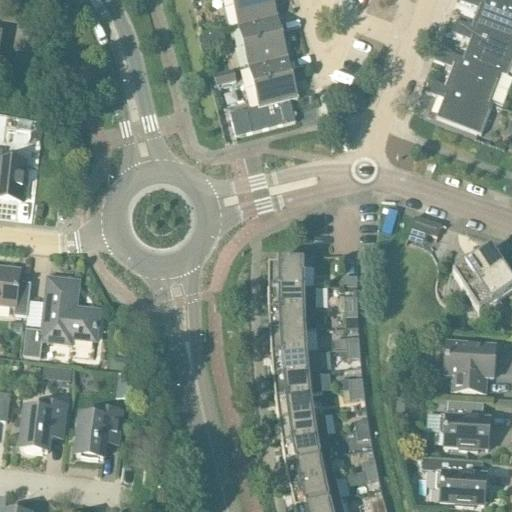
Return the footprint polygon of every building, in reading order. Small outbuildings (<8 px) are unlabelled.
[(231,0),(239,30),(277,20),(271,0),(231,0)] [(462,0),(460,5),(471,9),(472,6),(480,9),(478,12),(472,30),(471,31),(511,46),(511,11),(481,0),(462,0)] [(511,0),(481,0),(511,11),(511,0)] [(277,20),(239,30),(249,70),(287,61),(277,20)] [(457,24),(452,37),(462,41),(464,37),(471,40),(470,44),(463,61),(463,62),(501,77),(507,80),(511,68),(511,46),(471,31),(472,30),(457,24)] [(438,52),(433,64),(444,69),(446,65),(453,68),(452,71),(445,89),(444,90),(489,107),(489,106),(501,77),(463,62),(463,61),(438,52)] [(287,61),(249,70),(259,111),(259,112),(289,104),(296,103),(298,103),(287,61)] [(430,83),(425,96),(436,100),(437,96),(445,99),(443,103),(436,122),(481,139),(493,108),(489,106),(489,107),(444,90),(445,89),(430,83)] [(246,114),(230,118),(236,141),(252,137),(295,126),(289,104),(259,112),(259,111),(246,114)] [(2,153),(0,153),(0,203),(21,206),(26,165),(1,162),(2,153)] [(465,300),(503,275),(490,255),(473,266),(468,258),(455,266),(460,275),(452,280),(465,300)] [(268,292),(303,292),(303,265),(279,265),(279,269),(268,269),(268,292)] [(20,274),(0,271),(0,309),(14,311),(13,320),(27,321),(31,287),(19,286),(20,274)] [(511,297),(511,287),(503,275),(465,300),(479,319),(487,314),(492,322),(494,321),(505,314),(499,306),(511,297)] [(357,281),(342,281),(342,292),(357,292),(357,281)] [(71,285),(48,283),(42,335),(26,333),(23,361),(40,363),(42,345),(71,348),(72,342),(95,345),(98,325),(97,322),(96,320),(95,317),(92,315),(89,314),(75,313),(77,294),(77,291),(76,288),(74,287),(71,285)] [(303,292),(268,292),(269,314),(316,313),(315,292),(303,292)] [(343,302),(344,312),(357,312),(357,302),(343,302)] [(357,312),(344,312),(344,322),(357,322),(357,312)] [(316,313),(269,314),(269,337),(304,335),(316,334),(316,313)] [(304,335),(269,337),(271,359),(306,356),(304,335)] [(345,344),(346,354),(359,353),(358,343),(345,344)] [(494,351),(446,347),(444,379),(453,380),(452,396),(484,398),(485,382),(492,383),(494,351)] [(360,363),(359,353),(346,354),(346,364),(360,363)] [(306,356),(271,359),(272,381),(319,377),(317,356),(306,356)] [(275,404),(310,399),(322,398),(319,377),(272,381),(275,404)] [(348,385),(350,395),(363,393),(362,383),(348,385)] [(364,403),(363,393),(350,395),(351,405),(364,403)] [(0,425),(7,426),(10,398),(0,397),(0,425)] [(310,399),(275,404),(278,426),(312,421),(310,399)] [(25,413),(21,453),(25,454),(25,456),(34,458),(43,458),(43,456),(47,456),(49,444),(61,445),(65,410),(40,407),(39,415),(25,413)] [(440,419),(439,438),(444,438),(443,452),(458,453),(458,455),(477,456),(478,454),(488,454),(490,423),(482,422),(483,409),(448,407),(447,420),(440,419)] [(81,420),(76,460),(81,460),(80,462),(89,464),(98,464),(98,463),(103,463),(106,441),(118,443),(121,416),(108,415),(94,413),(93,422),(81,420)] [(312,421),(278,426),(281,448),(316,442),(328,440),(325,420),(313,421),(312,421)] [(354,426),(355,436),(368,434),(367,424),(354,426)] [(368,434),(355,436),(357,446),(370,444),(368,434)] [(316,442),(281,448),(285,470),(329,462),(331,461),(328,440),(316,442)] [(329,462),(285,470),(289,492),(333,482),(329,462)] [(422,462),(421,474),(437,475),(436,494),(440,494),(440,507),(455,508),(455,510),(474,511),(474,510),(484,510),(486,478),(481,478),(482,466),(422,462)] [(361,467),(363,476),(376,474),(374,464),(361,467)] [(376,474),(363,476),(365,486),(378,484),(376,474)] [(289,492),(293,511),(302,511),(341,503),(336,483),(334,483),(333,482),(289,492)] [(342,511),(341,503),(302,511),(342,511)]
